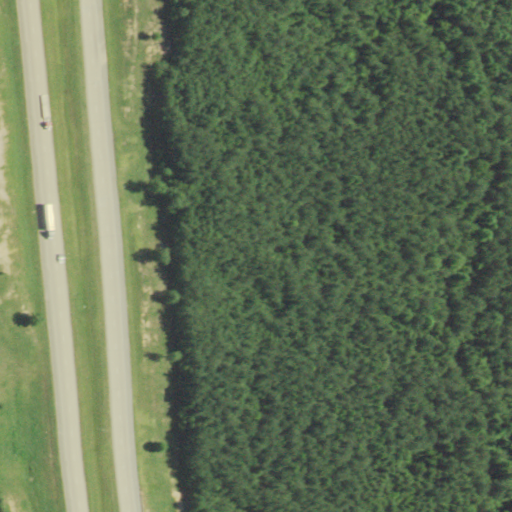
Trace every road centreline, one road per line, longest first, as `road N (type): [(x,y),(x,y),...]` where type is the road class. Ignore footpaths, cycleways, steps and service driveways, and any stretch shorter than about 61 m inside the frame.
road 1 (motorway): [(24,0),(77,511)]
road 2 (motorway): [(131,511),(87,0)]
